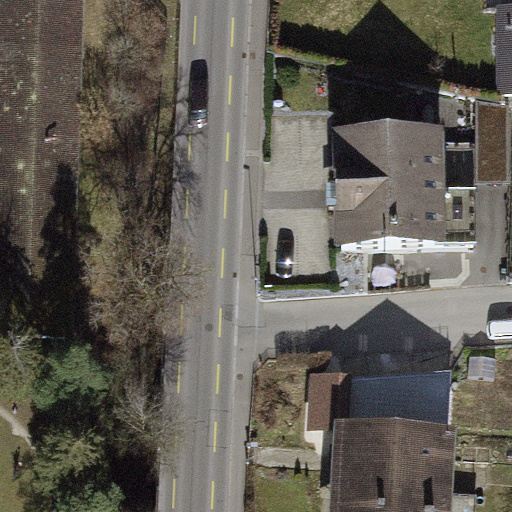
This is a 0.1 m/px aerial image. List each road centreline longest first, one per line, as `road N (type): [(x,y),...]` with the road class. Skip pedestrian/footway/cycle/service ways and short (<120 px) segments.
road 1 (tertiary): [(202,327),(220,0)]
road 2 (residential): [(511,311),(202,327)]
road 3 (tertiary): [(195,511),(202,327)]
road 4 (track): [(0,404),(62,483),(67,511)]
